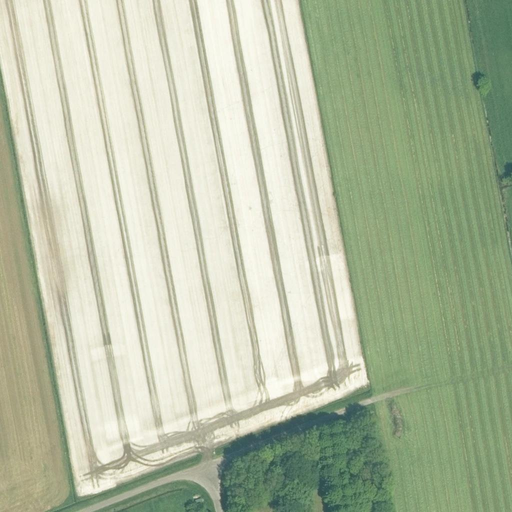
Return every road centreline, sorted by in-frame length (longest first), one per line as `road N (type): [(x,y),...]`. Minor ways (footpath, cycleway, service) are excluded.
road 1 (unclassified): [(205,466),(373,400)]
road 2 (track): [(511,368),(373,400)]
road 3 (unclassified): [(205,466),(85,511)]
